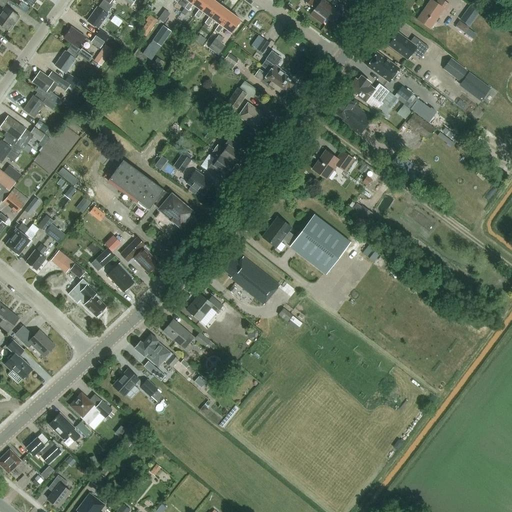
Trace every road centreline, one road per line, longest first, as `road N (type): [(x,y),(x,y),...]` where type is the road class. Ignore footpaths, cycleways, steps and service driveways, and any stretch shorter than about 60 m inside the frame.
road 1 (secondary): [(94,356),(228,218),(340,60)]
road 2 (unknown): [(300,117),(511,270)]
road 3 (unclassified): [(94,356),(0,270)]
road 4 (secondary): [(0,441),(94,356)]
